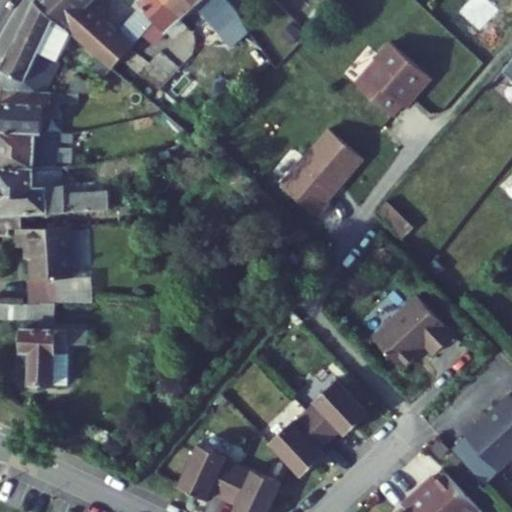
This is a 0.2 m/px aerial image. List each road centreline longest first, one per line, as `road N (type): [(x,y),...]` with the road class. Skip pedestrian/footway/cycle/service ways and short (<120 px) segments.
road 1 (residential): [(329,511),(417,432),(316,320),(307,285),(511,48)]
road 2 (residential): [(0,446),(145,511)]
